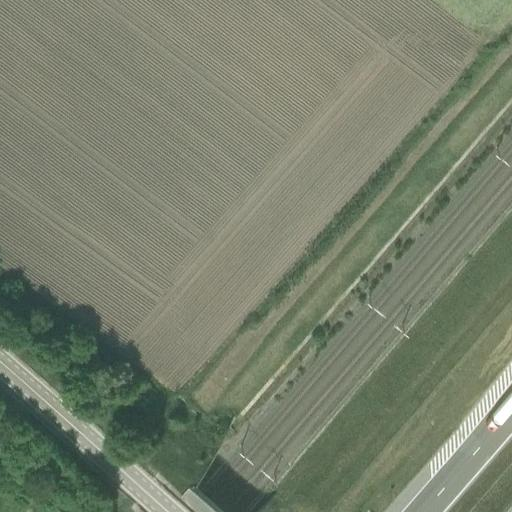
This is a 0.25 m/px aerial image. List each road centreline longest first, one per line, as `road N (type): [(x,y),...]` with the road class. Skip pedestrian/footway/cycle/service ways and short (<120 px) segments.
road 1 (tertiary): [(167,511),(0,364)]
road 2 (motorway): [(511,403),(416,511)]
